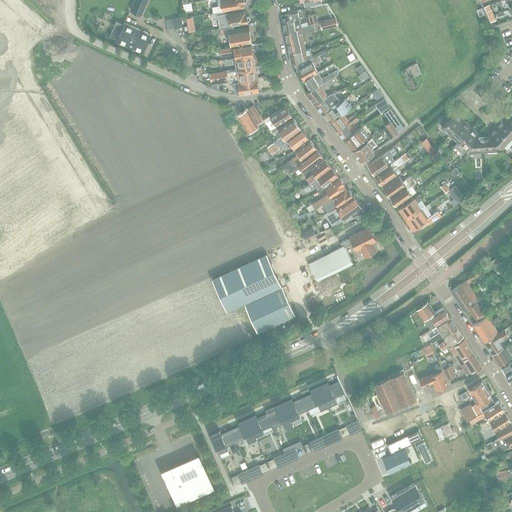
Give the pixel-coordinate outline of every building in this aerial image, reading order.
[(134,0),(130,10),(141,14),(147,0),(134,0)] [(210,13),(226,11),(225,9),(244,6),(244,2),(245,2),(245,1),(246,0),(245,0),(220,0),(221,5),(213,6),(214,12),(210,13)] [(282,20),(285,32),(299,28),(314,24),(311,14),(306,16),(309,24),(303,26),(303,24),(301,24),(298,9),(285,13),(286,18),(282,20)] [(226,11),(210,13),(211,18),(223,17),(225,27),(225,28),(233,26),(231,26),(231,24),(248,21),(248,20),(249,20),(249,19),(249,15),(247,15),(247,13),(245,13),(245,10),(226,13),(226,11)] [(181,17),(165,20),(167,30),(183,27),(181,17)] [(336,17),(324,20),(326,27),(337,24),(336,17)] [(193,18),(187,19),(189,33),(195,32),(193,18)] [(150,34),(125,22),(116,41),(142,52),(150,34)] [(299,28),(285,32),(289,52),(302,49),(302,48),(305,47),(302,33),(315,30),(315,27),(314,24),(299,28)] [(220,28),(221,32),(227,31),(228,36),(230,36),(232,44),(251,41),(249,27),(234,29),(233,26),(225,28),(225,27),(220,28)] [(220,48),(221,53),(222,55),(235,53),(236,57),(236,58),(254,55),(252,43),(220,48)] [(302,49),(289,52),(292,62),(296,61),(305,59),(311,58),(308,58),(305,47),(302,48),(302,49)] [(305,59),(296,61),(304,78),(317,72),(318,72),(314,64),(322,60),(319,54),(311,58),(305,59)] [(210,72),(226,71),(237,69),(255,66),(254,55),(236,58),(236,57),(218,60),(219,65),(236,62),(237,68),(210,72)] [(418,85),(422,83),(419,77),(419,78),(417,74),(421,72),(416,62),(409,65),(408,65),(402,68),(410,86),(417,83),(418,85)] [(226,71),(210,72),(211,81),(228,78),(228,81),(234,81),(257,77),(255,66),(237,69),(226,71)] [(317,72),(304,78),(304,79),(310,89),(311,89),(319,85),(336,76),(333,71),(322,78),(318,72),(317,72)] [(310,89),(307,91),(305,92),(315,104),(327,95),(328,95),(323,89),(328,85),(338,79),(336,76),(319,85),(311,89),(310,89)] [(257,77),(234,81),(236,91),(240,92),(259,89),(257,77)] [(327,95),(315,104),(322,113),(339,100),(333,92),(328,95),(327,95)] [(339,100),(322,113),(329,121),(350,106),(345,99),(340,102),(339,100)] [(253,104),(248,108),(258,123),(263,120),(253,104)] [(265,119),(266,122),(271,128),(276,126),(292,116),(285,105),(265,119)] [(350,106),(329,121),(336,130),(349,121),(355,116),(353,113),(347,118),(342,112),(350,107),(350,106)] [(248,108),(237,114),(249,131),(259,125),(258,123),(248,108)] [(511,110),(510,108),(502,117),(511,125),(511,110)] [(442,126),(450,134),(464,119),(455,111),(442,126)] [(267,147),(268,149),(275,145),(276,147),(278,146),(301,127),(293,117),(292,116),(276,126),(271,128),(270,129),(273,133),(278,129),(283,135),(267,147)] [(349,121),(336,130),(343,139),(356,129),(352,124),(358,119),(355,116),(349,121)] [(511,125),(502,117),(495,125),(510,138),(511,136),(511,125)] [(464,119),(450,134),(458,141),(471,126),(464,119)] [(389,120),(384,123),(386,127),(392,136),(398,132),(395,128),(389,120)] [(356,129),(343,139),(352,151),(368,139),(366,137),(369,134),(362,125),(356,130),(356,129)] [(488,133),(490,135),(503,146),(510,138),(495,125),(488,133)] [(471,126),(458,141),(454,146),(462,153),(466,148),(477,135),(478,136),(479,134),(480,133),(471,126)] [(275,145),(268,149),(272,154),(280,147),(281,148),(290,142),(294,147),(308,137),(301,127),(278,146),(276,147),(275,145)] [(392,136),(386,127),(383,129),(390,138),(392,136)] [(477,135),(466,148),(466,153),(485,152),(484,138),(481,138),(478,135),(479,134),(478,136),(477,135)] [(487,138),(484,138),(485,152),(503,151),(503,147),(503,146),(490,135),(487,138)] [(368,139),(352,151),(360,160),(374,151),(377,148),(375,145),(377,143),(372,137),(368,140),(368,139)] [(284,166),(286,169),(294,164),(316,147),(309,138),(295,149),(298,154),(284,166)] [(294,164),(286,169),(289,172),(298,168),(300,167),(304,171),(323,156),(316,147),(294,164)] [(368,164),(375,173),(388,164),(394,159),(391,155),(397,152),(393,147),(368,164)] [(388,164),(375,173),(382,184),(397,173),(401,170),(397,166),(404,161),(401,156),(395,160),(394,159),(388,164)] [(306,178),(310,183),(332,166),(324,157),(310,168),(314,173),(306,178)] [(303,187),(306,191),(312,188),(315,186),(318,190),(324,185),(324,186),(338,175),(332,166),(310,183),(303,187)] [(405,179),(407,182),(412,179),(417,175),(414,172),(405,179)] [(383,185),(389,194),(405,184),(399,175),(383,185)] [(405,184),(389,194),(396,204),(415,191),(411,185),(415,182),(413,179),(417,176),(417,175),(412,179),(407,182),(408,182),(405,184)] [(323,197),(316,201),(313,204),(315,208),(320,205),(325,202),(325,201),(346,186),(340,176),(325,187),(329,192),(323,197)] [(489,189),(497,182),(493,177),(485,183),(486,187),(489,189)] [(449,188),(445,182),(440,185),(445,191),(449,188)] [(325,202),(320,205),(324,210),(330,206),(335,201),(339,205),(353,195),(346,186),(325,201),(325,202)] [(449,188),(445,191),(450,198),(454,195),(449,188)] [(332,224),(333,223),(345,218),(350,215),(352,217),(365,211),(353,195),(339,205),(333,209),(325,213),(330,219),(332,224)] [(418,195),(399,208),(406,218),(425,205),(421,200),(418,195)] [(425,205),(406,218),(413,228),(427,219),(430,223),(441,215),(438,211),(432,215),(425,205)] [(308,263),(317,281),(353,262),(345,246),(352,242),(356,250),(360,248),(365,256),(376,250),(372,241),(376,239),(369,226),(362,229),(357,232),(349,236),(349,237),(340,242),(342,246),(308,263)] [(226,310),(245,302),(281,285),(267,252),(212,278),(226,310)] [(503,266),(496,257),(489,261),(496,271),(503,266)] [(451,290),(457,300),(472,290),(468,283),(475,278),(473,275),(461,283),(451,290)] [(245,303),(244,303),(257,331),(295,314),(282,286),(245,303)] [(472,290),(457,300),(464,309),(468,306),(476,301),(481,298),(480,296),(478,297),(472,290)] [(427,301),(420,306),(416,308),(423,319),(427,317),(429,316),(429,317),(431,316),(434,321),(429,324),(431,328),(437,325),(450,316),(443,306),(443,307),(435,312),(427,301)] [(476,301),(468,306),(476,319),(484,314),(476,301)] [(473,324),(484,341),(495,334),(498,332),(487,315),(473,324)] [(450,316),(437,325),(440,331),(430,337),(433,341),(443,335),(456,326),(450,316)] [(456,326),(443,335),(446,340),(439,344),(442,349),(463,336),(456,326)] [(495,334),(484,341),(486,344),(492,353),(503,347),(499,340),(508,334),(504,328),(498,332),(495,334)] [(450,347),(458,360),(472,351),(464,338),(455,344),(450,347)] [(511,343),(507,347),(494,355),(500,365),(511,357),(511,343)] [(472,351),(458,360),(468,375),(482,366),(472,351)] [(511,358),(500,366),(511,382),(511,381),(511,358)] [(448,379),(455,375),(451,364),(444,368),(448,379)] [(436,389),(448,384),(442,369),(437,371),(436,369),(432,371),(433,373),(420,378),(423,385),(433,381),(436,389)] [(401,405),(416,399),(403,371),(389,378),(401,405)] [(401,405),(389,378),(374,384),(386,411),(401,405)] [(344,393),(338,380),(329,384),(327,380),(319,384),(329,406),(337,403),(334,397),(344,393)] [(470,403),(468,404),(475,415),(477,414),(495,402),(481,381),(469,389),(477,403),(472,406),(470,403)] [(329,406),(319,384),(310,388),(312,392),(302,396),(308,409),(318,404),(320,410),(329,406)] [(465,388),(458,392),(462,398),(469,394),(465,388)] [(308,409),(302,396),(292,400),(291,396),(282,400),(293,423),(292,420),(300,417),(298,413),(308,409)] [(284,426),(293,423),(282,400),(274,404),(276,408),(266,412),(273,427),(283,423),(284,426)] [(475,415),(469,419),(471,422),(486,413),(490,419),(504,410),(498,400),(495,402),(477,414),(475,415)] [(475,415),(468,404),(460,409),(467,420),(469,419),(475,415)] [(375,418),(380,416),(375,405),(370,407),(375,418)] [(504,410),(490,419),(496,429),(495,430),(511,420),(504,410)] [(262,429),(271,425),(272,427),(273,427),(266,412),(256,417),(255,413),(246,416),(257,439),(256,437),(264,433),(262,429)] [(257,439),(246,416),(238,420),(240,424),(230,428),(236,441),(246,437),(248,443),(257,439)] [(357,419),(346,424),(350,434),(361,429),(357,419)] [(511,421),(511,420),(495,430),(500,438),(511,432),(511,421)] [(452,431),(447,421),(439,424),(443,434),(452,431)] [(236,441),(230,428),(220,433),(219,429),(210,433),(219,453),(228,449),(226,446),(236,441)] [(339,428),(333,431),(336,438),(342,436),(339,428)] [(388,442),(392,451),(384,455),(391,471),(410,462),(403,446),(421,438),(417,429),(388,442)] [(331,431),(320,436),(325,446),(336,441),(331,431)] [(511,432),(500,438),(493,441),(486,444),(488,449),(499,444),(502,450),(504,448),(511,444),(511,432)] [(320,436),(309,441),(314,451),(325,446),(320,436)] [(431,456),(422,440),(416,443),(424,459),(431,456)] [(295,447),(284,452),(289,462),(300,457),(295,447)] [(284,452),(273,457),(278,467),(289,462),(284,452)] [(164,475),(177,505),(214,489),(199,454),(189,464),(164,475)] [(499,466),(501,469),(511,465),(511,455),(511,456),(511,461),(508,464),(507,462),(499,466)] [(259,463),(248,468),(253,478),(263,473),(259,463)] [(511,465),(501,469),(495,471),(501,483),(511,478),(511,479),(511,478),(511,465)] [(248,468),(237,473),(242,483),(253,478),(248,468)] [(424,498),(415,483),(392,497),(398,506),(393,509),(392,508),(386,511),(399,511),(401,511),(402,511),(424,498)]
